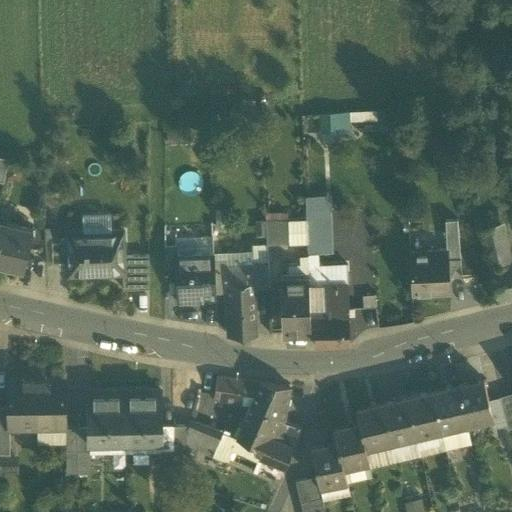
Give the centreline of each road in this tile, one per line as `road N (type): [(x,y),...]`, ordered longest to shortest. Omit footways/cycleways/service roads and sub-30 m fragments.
road 1 (tertiary): [(0,306),(229,357),(324,365)]
road 2 (tertiary): [(324,365),(511,316)]
road 3 (residential): [(324,365),(274,511)]
